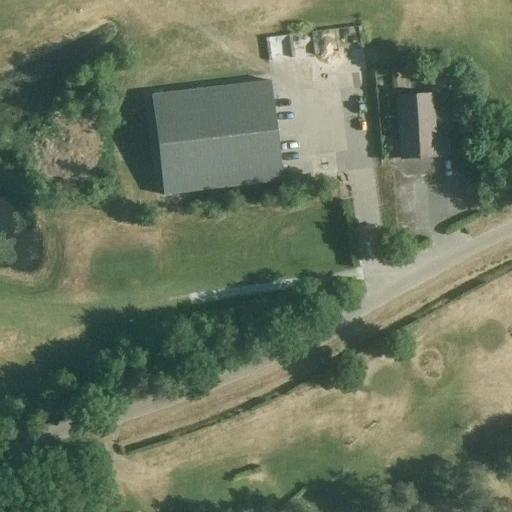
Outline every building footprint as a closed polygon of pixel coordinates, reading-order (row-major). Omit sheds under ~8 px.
[(320,170),(358,160),(355,150),(355,115),(354,113),(353,25),(341,26),(329,29),(313,29),(313,54),(314,56),(314,76),(317,86),(352,85),(317,95),(317,97),(318,115),(314,116),(319,132),(330,132),(331,153),(315,153),(320,170)] [(291,56),(313,54),(310,30),(289,33),(291,56)] [(288,34),(260,36),(261,60),(289,58),(288,34)] [(163,196),(283,181),(271,81),(151,95),(163,196)] [(401,163),(437,160),(433,97),(397,99),(401,163)]
